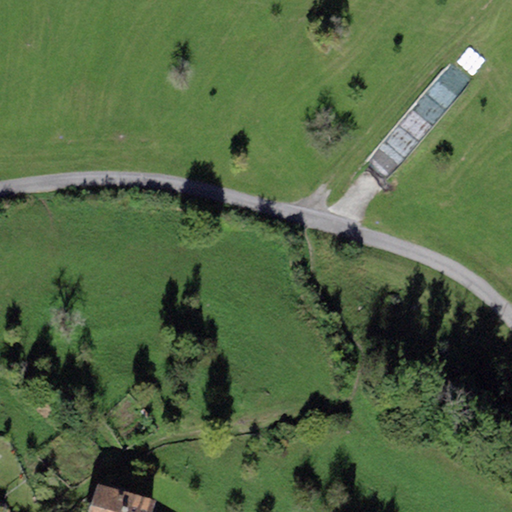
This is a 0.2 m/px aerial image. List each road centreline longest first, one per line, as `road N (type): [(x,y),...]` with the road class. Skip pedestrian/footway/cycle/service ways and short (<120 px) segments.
road 1 (unclassified): [(0,190),(99,177),(308,219),(438,263),(476,284),(511,320)]
road 2 (track): [(308,219),(328,181),(499,0)]
